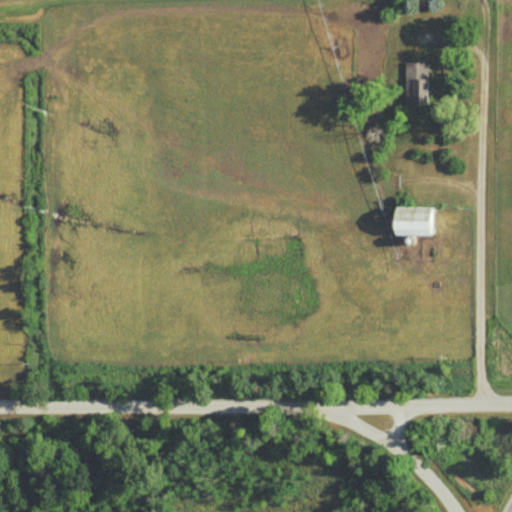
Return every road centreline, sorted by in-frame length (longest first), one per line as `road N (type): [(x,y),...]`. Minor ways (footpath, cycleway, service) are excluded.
road 1 (residential): [(0,407),(326,407)]
road 2 (residential): [(326,407),(511,403)]
road 3 (residential): [(454,511),(404,456),(326,407)]
